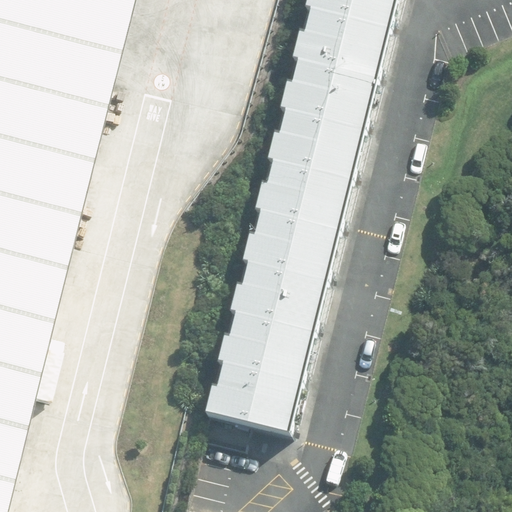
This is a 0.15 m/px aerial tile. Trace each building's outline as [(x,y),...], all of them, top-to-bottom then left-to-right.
[(0,0),(0,511),(9,511),(137,0),(0,0)] [(311,0),(308,15),(397,36),(405,0),(311,0)] [(308,15),(296,66),(385,87),(397,36),(308,15)] [(296,66),(284,117),(373,138),(385,87),(296,66)] [(284,117),(272,167),(361,188),(373,138),(284,117)] [(272,167),(260,218),(349,239),(361,188),(272,167)] [(260,218),(248,269),(337,290),(349,239),(260,218)] [(248,269),(236,319),(325,340),(337,290),(248,269)] [(233,334),(224,370),(313,391),(325,340),(236,319),(233,334)] [(224,370),(212,420),(301,441),(313,391),(224,370)]
